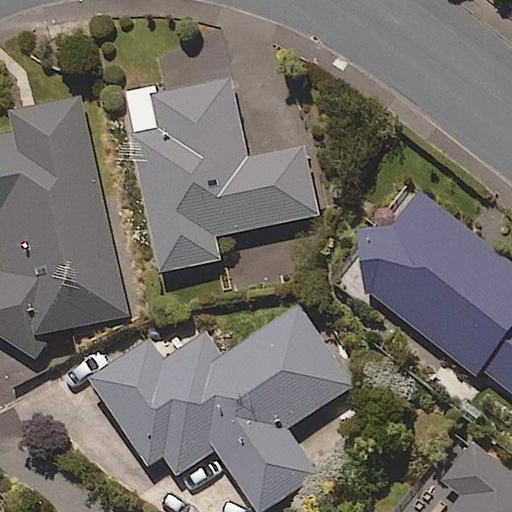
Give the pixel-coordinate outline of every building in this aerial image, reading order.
[(248,153),(233,71),(128,90),(159,265),(222,254),(217,228),(319,210),(307,142),(248,153)] [(130,311),(82,94),(13,109),(18,129),(0,133),(0,255),(3,268),(0,268),(0,359),(5,380),(52,370),(43,330),(130,311)] [(511,258),(417,181),(349,263),(476,367),(481,361),(511,386),(511,258)] [(353,381),(301,300),(222,350),(206,324),(162,352),(150,333),(93,369),(150,460),(165,451),(177,469),(220,442),(261,507),(319,470),(289,421),(353,381)] [(511,511),(511,463),(475,433),(410,511),(511,511)]
